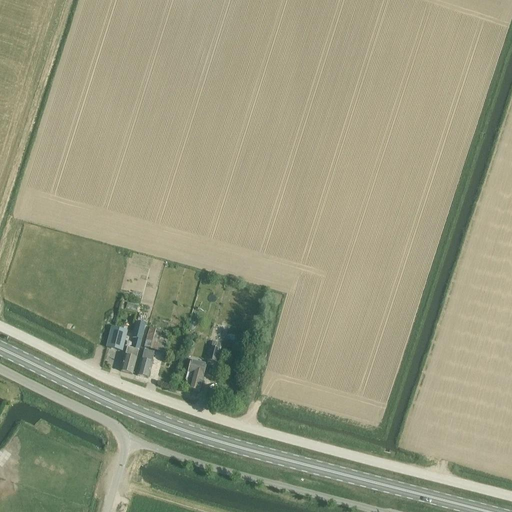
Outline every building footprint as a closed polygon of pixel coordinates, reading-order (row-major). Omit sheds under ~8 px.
[(162,320),(159,332),(166,333),(169,322),(162,320)] [(132,375),(135,365),(144,325),(136,323),(132,340),(134,341),(131,352),(126,351),(123,362),(121,372),(132,375)] [(113,329),(108,348),(124,352),(128,333),(113,329)] [(156,330),(150,329),(145,348),(164,353),(167,340),(155,337),(156,330)] [(219,346),(211,344),(207,360),(216,362),(219,346)] [(142,361),(141,361),(137,376),(148,379),(152,364),(155,353),(144,350),(142,361)] [(190,365),(188,373),(186,380),(188,383),(190,384),(189,389),(199,392),(202,382),(205,368),(190,365)]
